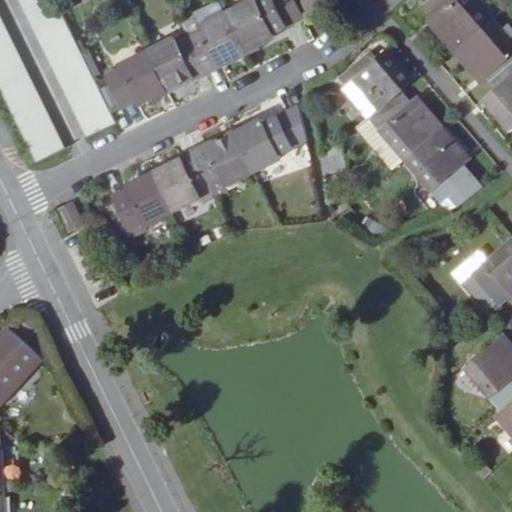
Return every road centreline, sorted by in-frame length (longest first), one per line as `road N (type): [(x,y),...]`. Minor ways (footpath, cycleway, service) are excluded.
road 1 (residential): [(320,54),(12,206)]
road 2 (residential): [(39,260),(162,511)]
